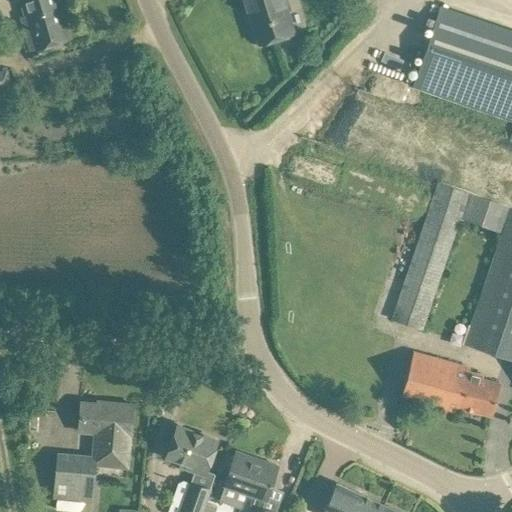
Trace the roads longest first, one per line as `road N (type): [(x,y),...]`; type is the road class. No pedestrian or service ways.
road 1 (tertiary): [(462,504),(416,468),(307,413),(269,377),(255,350),(226,162),(146,0)]
road 2 (track): [(255,350),(0,336)]
